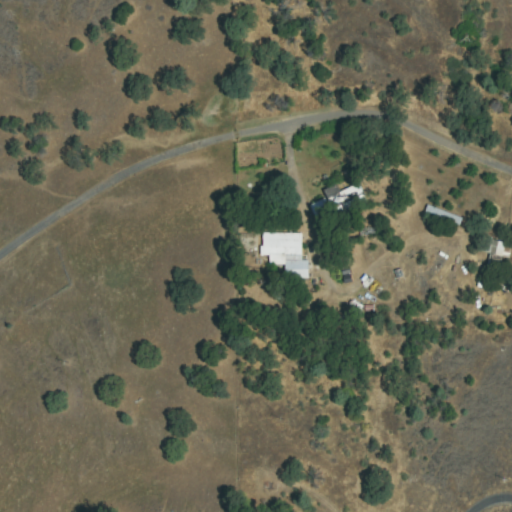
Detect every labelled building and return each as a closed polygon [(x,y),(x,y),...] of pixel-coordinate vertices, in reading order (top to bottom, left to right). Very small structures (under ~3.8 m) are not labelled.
[(332,213),(329,191),(363,185),(367,207),(332,213)] [(329,215),(317,219),(312,205),(323,201),(329,215)] [(459,219),(456,225),(428,213),(431,206),(459,219)] [(287,279),(285,263),(268,265),(264,237),(297,232),(304,277),(287,279)] [(502,244),(496,269),(487,267),(491,253),(483,252),(486,240),(502,244)]
